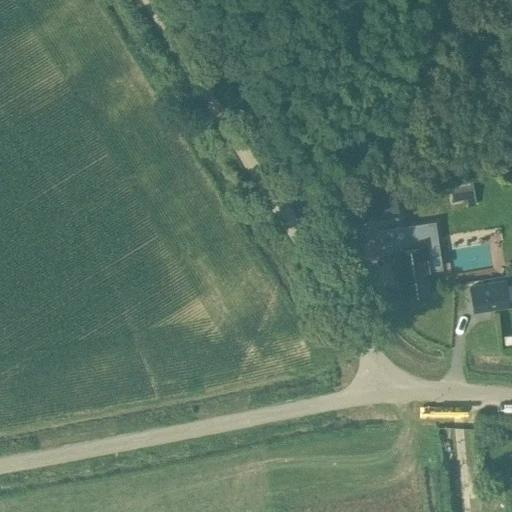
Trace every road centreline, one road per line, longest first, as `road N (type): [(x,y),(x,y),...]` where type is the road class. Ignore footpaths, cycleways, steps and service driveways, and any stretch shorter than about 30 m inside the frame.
road 1 (unclassified): [(385,394),(371,350),(148,0)]
road 2 (unclassified): [(0,462),(385,394)]
road 3 (unclassified): [(385,394),(511,388)]
